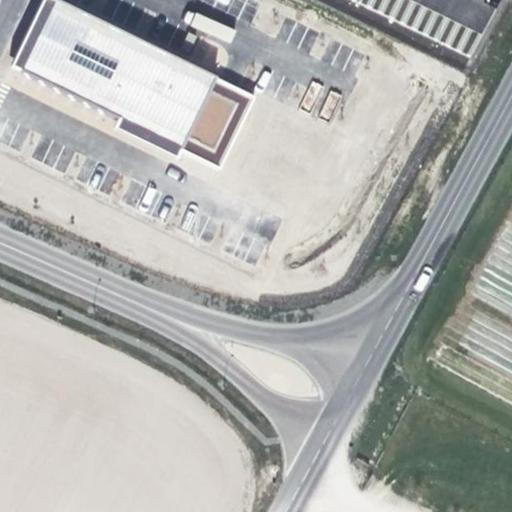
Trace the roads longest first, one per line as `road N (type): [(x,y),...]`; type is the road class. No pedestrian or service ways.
road 1 (unclassified): [(0,243),(345,399)]
road 2 (tertiary): [(345,399),(511,93)]
road 3 (tertiary): [(283,511),(345,399)]
